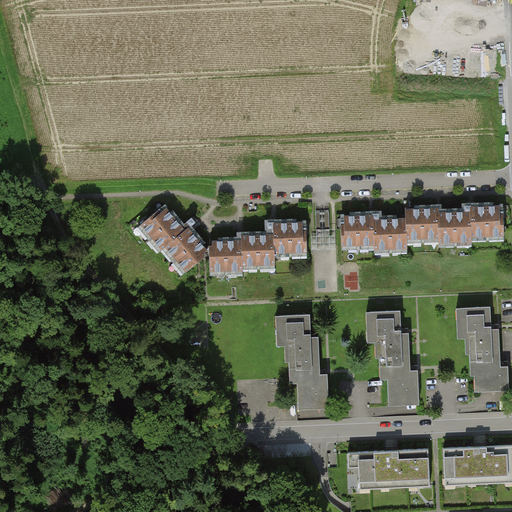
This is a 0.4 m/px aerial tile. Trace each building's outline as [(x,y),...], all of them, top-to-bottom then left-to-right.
[(406,209),(407,219),(379,220),(379,214),(372,215),(341,216),(342,246),(374,245),(374,249),(408,248),(407,239),(439,238),(440,242),(473,241),(472,237),(501,236),(500,204),(469,205),(465,205),(465,211),(436,212),(436,208),(406,209)] [(163,249),(166,246),(187,271),(200,260),(198,257),(207,249),(190,228),(186,231),(185,229),(164,205),(141,224),(163,249)] [(242,235),(243,239),(234,240),(210,240),(211,271),(243,270),(243,265),(276,264),(275,253),(305,252),(304,222),(274,223),(270,223),(271,234),(242,235)] [(470,362),(475,362),(475,375),(479,375),(479,391),(509,390),(508,366),(500,366),(500,363),(498,330),(491,330),(490,326),(490,307),(460,309),(461,338),(469,338),(470,362)] [(400,311),(370,313),(371,342),(379,342),(380,366),(384,366),(385,379),(388,379),(389,401),(419,400),(418,370),(410,370),(410,366),(408,333),(401,334),(401,330),(400,311)] [(310,315),(280,316),(281,346),(289,345),(290,370),(294,370),(295,384),(298,384),(299,405),(329,404),(327,373),(319,374),(319,370),(318,337),(310,337),(310,334),(310,315)] [(511,481),(511,444),(480,446),(445,447),(446,484),(511,481)] [(430,487),(428,449),(391,450),(354,451),(356,489),(430,487)]
